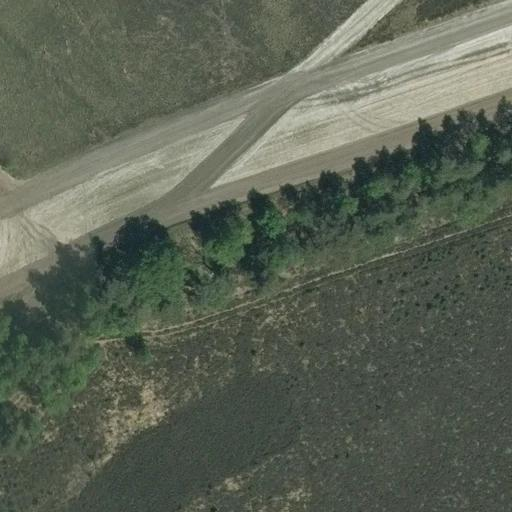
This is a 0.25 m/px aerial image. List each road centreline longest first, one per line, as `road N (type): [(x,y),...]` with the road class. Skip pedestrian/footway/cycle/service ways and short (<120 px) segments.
road 1 (track): [(0,419),(81,343),(180,329),(511,220)]
road 2 (unknown): [(241,93),(2,195)]
